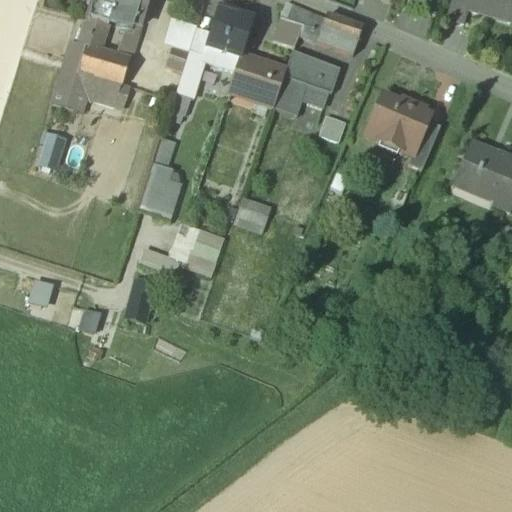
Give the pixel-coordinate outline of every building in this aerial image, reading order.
[(149,0),(92,0),(86,22),(107,29),(110,20),(140,30),(149,0)] [(440,0),(425,0),(423,8),(421,16),(435,20),(440,0)] [(470,5),(453,0),(447,23),(463,28),(467,15),(470,5)] [(511,0),(453,0),(470,5),(467,15),(510,27),(511,20),(511,0)] [(325,23),(286,7),(280,22),(303,30),(299,40),(352,60),(362,33),(326,19),(325,23)] [(254,25),(217,14),(204,52),(241,63),(242,60),(254,25)] [(107,29),(86,22),(78,48),(77,50),(84,52),(84,53),(97,56),(100,46),(102,46),(107,29)] [(303,30),(280,22),(273,45),(294,52),(299,40),(303,30)] [(134,49),(121,44),(115,61),(115,62),(128,66),(128,67),(134,49)] [(72,46),(57,93),(52,108),(81,117),(86,102),(70,98),(77,77),(84,53),(84,52),(77,50),(78,48),(72,46)] [(189,56),(172,50),(165,69),(182,76),(189,56)] [(97,56),(84,53),(77,77),(120,90),(121,90),(128,67),(128,66),(115,62),(115,61),(100,57),(97,56)] [(339,74),(292,56),(286,74),(273,112),(296,121),(301,105),(306,90),(326,97),(330,98),(339,74)] [(204,61),(191,57),(182,84),(195,88),(204,61)] [(286,74),(242,60),(241,63),(230,98),(273,113),(273,112),(286,74)] [(120,90),(77,77),(70,98),(86,102),(113,110),(120,90)] [(326,97),(306,90),(301,105),(321,112),(326,97)] [(407,111),(382,100),(375,117),(377,118),(370,135),(401,148),(399,153),(411,159),(413,159),(422,138),(418,136),(424,124),(425,121),(420,119),(422,115),(408,109),(407,111)] [(345,127),(325,120),(318,139),(338,146),(345,127)] [(440,131),(424,124),(418,136),(422,138),(413,159),(411,159),(407,169),(421,175),(440,131)] [(60,152),(46,148),(40,168),(43,169),(52,171),(54,172),(60,152)] [(511,210),(511,164),(496,157),(496,159),(469,148),(454,184),(493,201),(490,208),(509,216),(511,210)] [(173,175),(153,168),(139,213),(169,224),(181,190),(170,185),(173,175)] [(52,171),(43,169),(41,178),(49,180),(52,171)] [(270,213),(242,203),(232,227),(260,238),(270,213)] [(210,282),(223,243),(181,227),(169,260),(143,253),(138,267),(171,280),(175,280),(178,272),(210,282)] [(125,320),(145,325),(155,284),(135,280),(125,320)] [(50,310),(56,287),(36,282),(30,305),(50,310)]
